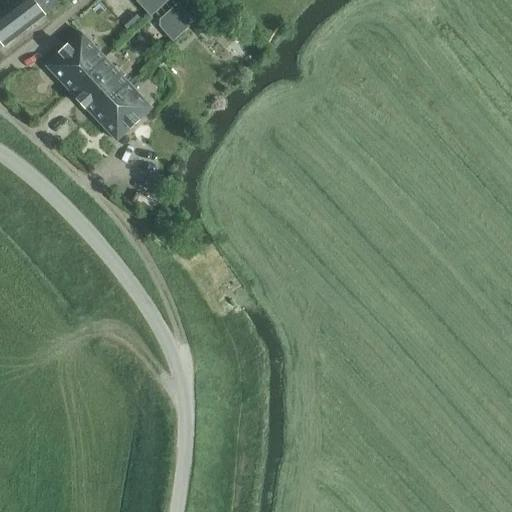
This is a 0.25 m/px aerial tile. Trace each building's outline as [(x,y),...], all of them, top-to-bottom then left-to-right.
[(33,0),(22,0),(0,17),(0,40),(4,46),(45,15),(33,0)] [(60,0),(34,0),(46,14),(62,2),(60,0)] [(112,0),(120,11),(132,3),(129,0),(112,0)] [(139,0),(152,14),(167,0),(139,0)] [(172,15),(185,30),(194,22),(181,7),(172,15)] [(193,28),(207,43),(217,33),(203,18),(193,28)] [(47,66),(71,91),(106,58),(82,33),(47,66)] [(71,91),(93,115),(128,82),(106,58),(71,91)] [(128,82),(93,115),(117,141),(152,108),(128,82)]
